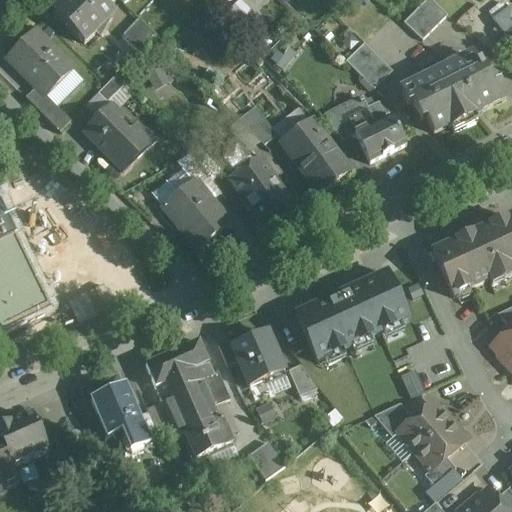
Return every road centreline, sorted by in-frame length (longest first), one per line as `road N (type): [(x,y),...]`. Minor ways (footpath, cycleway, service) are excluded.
road 1 (residential): [(206,301),(0,93)]
road 2 (residential): [(405,212),(462,338),(511,419)]
road 3 (residential): [(206,301),(0,393)]
road 4 (residential): [(405,212),(206,301)]
road 5 (residential): [(511,153),(405,212)]
